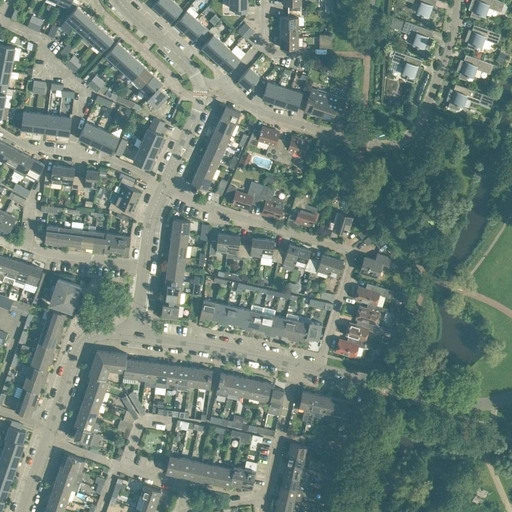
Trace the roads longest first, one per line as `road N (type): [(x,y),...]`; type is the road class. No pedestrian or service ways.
road 1 (residential): [(454,0),(422,113),(414,129),(391,142),(351,140),(260,112),(223,85)]
road 2 (residential): [(163,187),(349,255),(318,370)]
road 3 (residential): [(511,401),(470,406),(318,370)]
road 4 (residential): [(69,154),(87,97),(51,64),(53,46),(0,23)]
road 5 (residential): [(299,367),(137,332)]
road 6 (unclassified): [(51,428),(78,346),(103,333),(137,332)]
road 7 (residential): [(181,507),(257,501),(271,487),(281,438)]
road 8 (residential): [(144,270),(25,252)]
